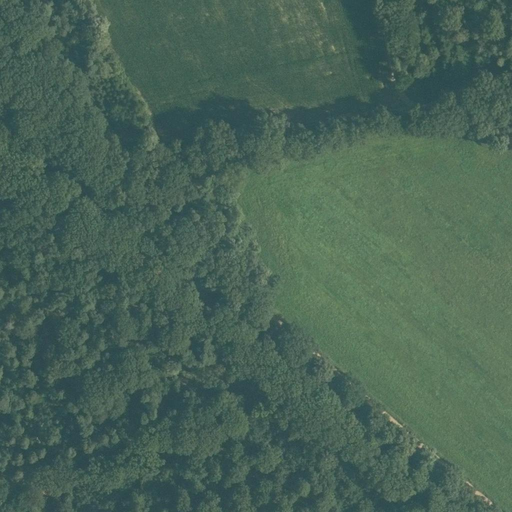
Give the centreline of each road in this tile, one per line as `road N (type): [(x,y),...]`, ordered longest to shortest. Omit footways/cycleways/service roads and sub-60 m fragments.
road 1 (track): [(0,85),(506,511)]
road 2 (track): [(99,171),(511,92)]
